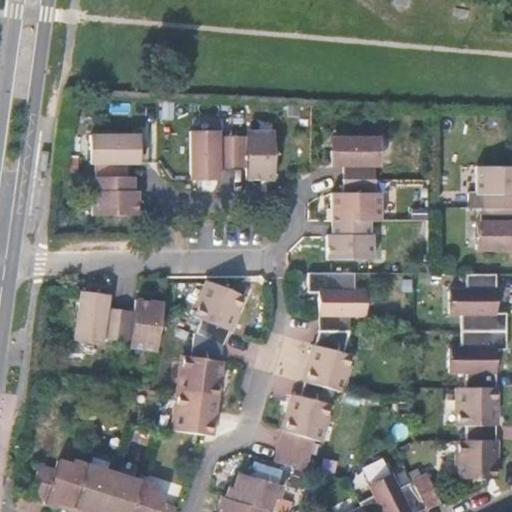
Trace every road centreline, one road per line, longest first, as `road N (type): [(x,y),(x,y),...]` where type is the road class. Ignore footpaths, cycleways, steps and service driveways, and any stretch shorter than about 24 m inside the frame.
road 1 (residential): [(190,511),(207,455),(243,433),(277,318),(275,263)]
road 2 (residential): [(12,260),(48,0)]
road 3 (residential): [(171,264),(164,210),(289,208),(292,222),(275,263)]
road 4 (residential): [(171,264),(12,260)]
road 5 (residential): [(18,0),(0,139)]
